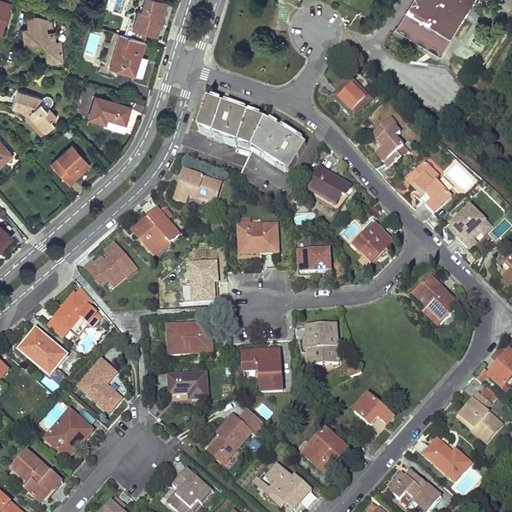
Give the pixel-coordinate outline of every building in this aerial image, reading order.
[(0,0),(0,6),(7,9),(9,3),(0,0)] [(126,27),(124,35),(143,41),(145,33),(154,36),(158,27),(155,26),(157,19),(160,20),(165,2),(158,0),(143,0),(140,11),(137,10),(134,19),(131,29),(126,27)] [(412,0),(395,30),(426,48),(439,28),(452,36),(474,0),(412,0)] [(129,18),(126,27),(131,29),(134,19),(129,18)] [(25,29),(21,30),(23,45),(38,44),(42,49),(44,61),(50,63),(60,62),(58,42),(52,42),(52,32),(42,33),(42,28),(51,28),(51,24),(35,19),(23,20),(25,29)] [(426,48),(440,57),(452,36),(439,28),(426,48)] [(112,68),(132,75),(138,56),(143,41),(124,35),(119,34),(111,58),(115,60),(112,68)] [(132,75),(139,77),(141,71),(145,58),(138,56),(132,75)] [(95,63),(93,70),(103,73),(105,66),(95,63)] [(351,80),(334,98),(345,110),(353,118),(371,100),(351,80)] [(451,83),(442,100),(454,106),(463,89),(451,83)] [(41,98),(17,90),(13,101),(10,108),(20,111),(27,113),(44,132),(53,124),(50,120),(55,115),(48,107),(45,109),(39,102),(41,98)] [(129,107),(94,96),(87,117),(104,122),(105,117),(123,123),(124,119),(129,107)] [(39,102),(45,109),(48,107),(41,98),(39,102)] [(237,113),(208,103),(198,132),(213,136),(212,138),(251,150),(265,122),(237,113)] [(20,111),(40,135),(44,132),(27,113),(20,111)] [(383,149),(376,155),(382,162),(389,169),(401,159),(397,153),(403,147),(395,139),(400,134),(395,128),(396,126),(390,119),(372,135),(383,149)] [(265,122),(251,150),(289,173),(307,146),(282,131),(265,122)] [(0,164),(12,154),(0,141),(0,164)] [(89,165),(71,145),(49,164),(59,174),(64,170),(73,179),(80,172),(89,165)] [(403,147),(397,153),(401,159),(408,153),(403,147)] [(439,177),(426,164),(407,182),(419,193),(420,191),(425,196),(423,199),(421,201),(425,205),(435,215),(451,198),(434,181),(439,177)] [(64,170),(59,174),(67,184),(73,179),(64,170)] [(342,184),(321,171),(309,191),(335,206),(340,198),(344,200),(350,188),(342,184)] [(220,184),(184,173),(179,188),(175,201),(185,205),(188,197),(189,192),(203,197),(202,199),(215,202),(220,184)] [(203,197),(189,192),(188,197),(214,205),(215,202),(202,199),(203,197)] [(445,230),(469,254),(477,245),(476,244),(492,228),(470,205),(445,230)] [(151,223),(135,236),(150,253),(165,240),(169,244),(179,235),(157,211),(147,219),(151,223)] [(141,225),(132,232),(135,236),(151,223),(147,219),(141,225)] [(366,236),(355,247),(370,263),(392,241),(385,234),(372,221),(362,231),(366,236)] [(0,226),(0,247),(3,244),(10,236),(0,226)] [(259,250),(259,255),(269,254),(278,254),(277,226),(250,227),(241,228),(238,228),(239,251),(259,250)] [(165,240),(150,253),(155,258),(170,245),(169,244),(165,240)] [(92,262),(85,268),(101,286),(107,280),(110,283),(115,277),(118,281),(125,275),(127,277),(136,269),(114,245),(106,252),(110,257),(103,264),(100,261),(95,265),(92,262)] [(329,251),(299,252),(300,273),(318,272),(331,271),(329,251)] [(217,282),(216,264),(191,265),(193,302),(215,301),(214,292),(213,282),(217,282)] [(511,281),(506,275),(503,278),(510,285),(511,286),(511,281)] [(115,277),(110,283),(112,286),(118,281),(115,277)] [(451,300),(431,279),(417,293),(431,306),(428,309),(426,311),(440,325),(458,307),(451,300)] [(417,293),(414,296),(428,309),(431,306),(417,293)] [(80,294),(77,298),(83,303),(86,300),(80,294)] [(65,308),(48,327),(63,340),(69,332),(78,340),(89,326),(94,330),(100,322),(93,317),(96,314),(83,303),(77,298),(74,295),(64,307),(65,308)] [(426,311),(424,313),(438,327),(440,325),(426,311)] [(186,326),(168,327),(169,356),(194,355),(194,348),(198,348),(198,353),(212,352),(211,335),(210,325),(198,326),(198,332),(186,332),(186,326)] [(338,364),(336,325),(321,326),(307,328),(308,350),(315,350),(316,366),(338,364)] [(67,357),(36,330),(27,340),(23,346),(40,360),(36,366),(49,377),(67,357)] [(23,346),(18,351),(36,366),(40,360),(23,346)] [(259,371),(261,393),(281,391),(279,351),(271,352),(266,352),(267,356),(256,356),(256,354),(243,355),(243,372),(259,371)] [(498,365),(488,376),(503,389),(511,378),(511,354),(510,352),(498,365)] [(102,362),(79,388),(108,414),(112,411),(121,400),(106,387),(116,375),(102,362)] [(0,380),(9,371),(0,363),(0,380)] [(351,377),(362,374),(360,368),(349,371),(351,377)] [(206,375),(169,377),(170,395),(189,394),(189,400),(207,399),(206,375)] [(490,405),(478,395),(466,408),(459,415),(474,429),(472,431),(485,443),(501,426),(484,411),(490,405)] [(368,396),(354,412),(371,427),(379,418),(387,426),(390,423),(394,419),(368,396)] [(16,407),(12,418),(21,422),(26,411),(16,407)] [(93,432),(70,412),(45,440),(63,457),(76,442),(81,445),(93,432)] [(459,415),(457,418),(472,431),(474,429),(459,415)] [(221,437),(208,451),(223,465),(252,433),(232,416),(216,433),(221,437)] [(314,446),(304,456),(327,476),(334,469),(333,467),(335,464),(347,451),(326,431),(313,445),(314,446)] [(430,450),(425,456),(454,483),(471,464),(456,451),(453,455),(438,441),(430,450)] [(76,442),(63,457),(67,461),(81,445),(76,442)] [(59,481),(27,453),(14,468),(27,481),(32,485),(27,491),(26,492),(40,504),(52,491),(51,490),(59,481)] [(292,480),(276,466),(267,477),(275,484),(268,491),(265,495),(277,506),(282,501),(284,503),(292,510),(300,501),(309,491),(294,477),(292,480)] [(187,470),(181,477),(183,479),(189,472),(187,470)] [(179,494),(169,506),(175,511),(189,511),(198,502),(199,504),(210,491),(189,472),(183,479),(181,477),(175,484),(172,487),(177,491),(179,494)] [(411,498),(426,511),(427,511),(440,498),(412,472),(407,478),(405,476),(402,473),(395,481),(398,483),(391,491),(389,493),(399,501),(406,493),(411,498)] [(32,485),(27,481),(22,487),(27,491),(32,485)] [(257,481),(254,485),(265,495),(268,491),(257,481)] [(395,481),(388,488),(391,491),(398,483),(395,481)] [(177,491),(166,504),(169,506),(179,494),(177,491)] [(213,493),(210,491),(199,504),(200,504),(202,506),(213,493)] [(406,493),(399,501),(404,506),(411,498),(406,493)] [(18,511),(0,495),(0,511),(18,511)] [(122,511),(121,511),(116,506),(112,502),(103,511),(122,511)] [(198,502),(189,511),(193,511),(200,504),(199,504),(198,502)]
